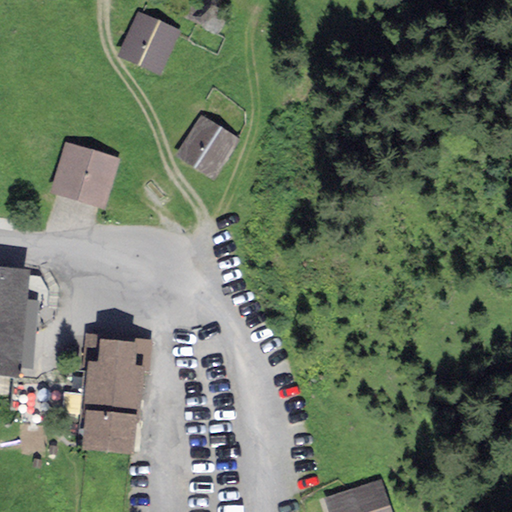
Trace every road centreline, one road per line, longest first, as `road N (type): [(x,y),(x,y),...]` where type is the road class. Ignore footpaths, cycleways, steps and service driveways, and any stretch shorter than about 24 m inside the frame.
road 1 (track): [(176,164),(108,46),(104,0)]
road 2 (tertiary): [(0,244),(149,256)]
